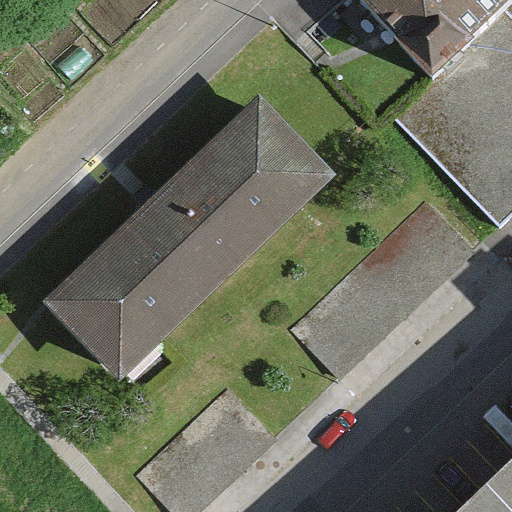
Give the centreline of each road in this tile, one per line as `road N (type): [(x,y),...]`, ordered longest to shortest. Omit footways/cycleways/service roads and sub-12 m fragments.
road 1 (residential): [(270,511),(511,291)]
road 2 (residential): [(0,204),(216,0)]
